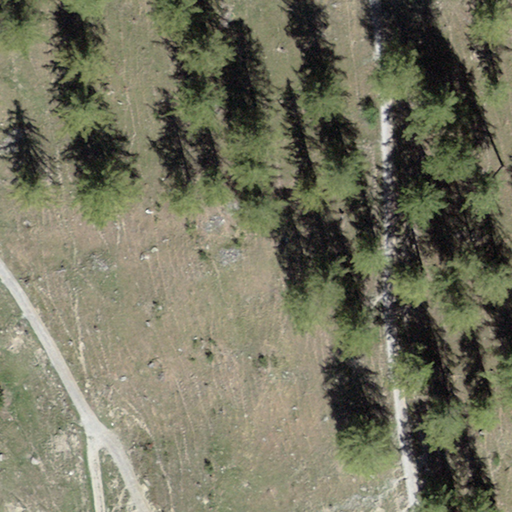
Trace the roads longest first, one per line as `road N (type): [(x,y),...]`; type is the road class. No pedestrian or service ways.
road 1 (track): [(409,511),(385,363),(371,0)]
road 2 (track): [(0,271),(134,511)]
